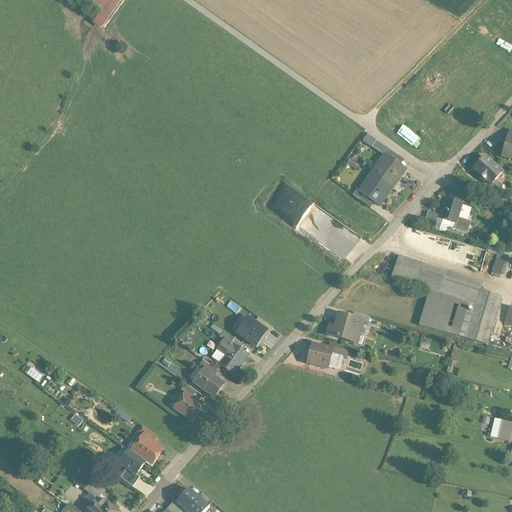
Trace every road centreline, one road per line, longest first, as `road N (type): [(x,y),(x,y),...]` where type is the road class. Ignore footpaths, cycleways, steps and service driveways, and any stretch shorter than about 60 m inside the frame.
road 1 (residential): [(141,511),(511,102)]
road 2 (track): [(438,181),(187,0)]
road 3 (track): [(361,125),(484,0)]
